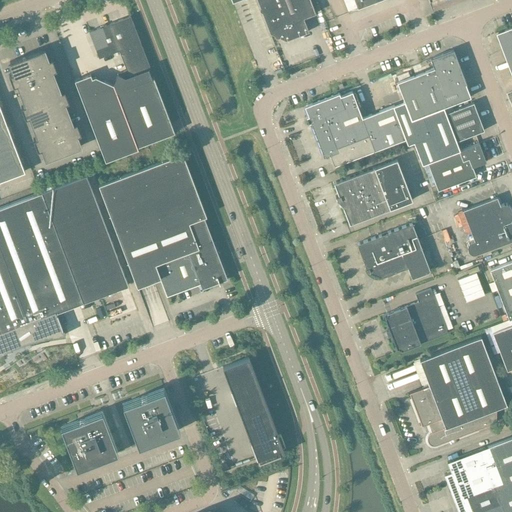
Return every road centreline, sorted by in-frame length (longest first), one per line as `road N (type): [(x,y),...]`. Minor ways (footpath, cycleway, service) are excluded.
road 1 (unclassified): [(416,511),(261,109),(272,92),(465,21)]
road 2 (tertiary): [(270,309),(153,0)]
road 3 (unknown): [(0,79),(35,167),(48,170),(86,149),(47,34),(38,36)]
road 4 (unclassified): [(159,353),(215,494),(175,511)]
road 5 (unclassified): [(6,412),(159,353)]
road 6 (unclassified): [(511,144),(465,21)]
road 7 (tertiary): [(325,511),(329,477),(320,430),(302,394)]
road 8 (unclassified): [(75,511),(6,412)]
